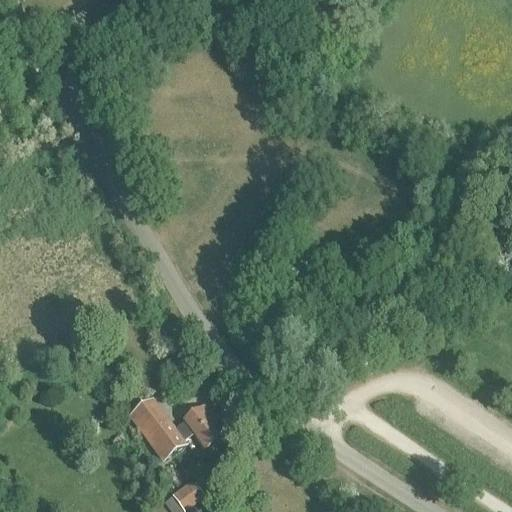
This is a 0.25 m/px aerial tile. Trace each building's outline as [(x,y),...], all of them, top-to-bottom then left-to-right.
[(60,247),(71,267),(98,252),(87,232),(60,247)] [(22,245),(28,255),(7,267),(17,285),(52,265),(36,238),(22,245)] [(125,285),(53,323),(64,344),(136,306),(125,285)] [(206,408),(183,425),(184,427),(175,433),(153,403),(128,421),(164,468),(188,451),(184,445),(193,439),(204,454),(220,442),(210,428),(217,423),(206,408)] [(165,511),(188,511),(204,501),(192,485),(172,499),(173,501),(163,508),(165,511)]
